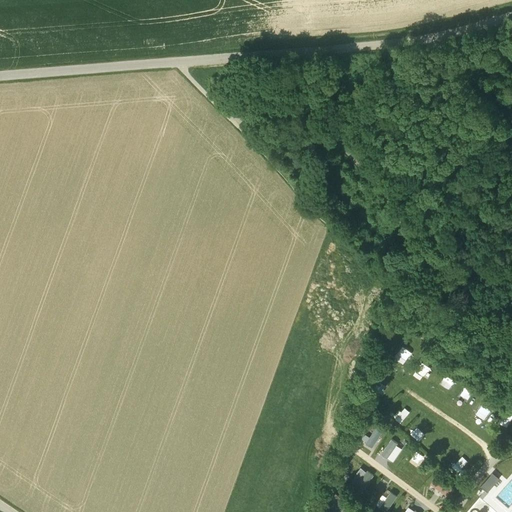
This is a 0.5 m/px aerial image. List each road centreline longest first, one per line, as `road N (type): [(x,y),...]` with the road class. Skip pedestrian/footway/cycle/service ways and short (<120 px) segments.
road 1 (track): [(235,122),(436,333),(511,394)]
road 2 (track): [(174,61),(378,45),(511,15)]
road 3 (unclassified): [(0,76),(174,61)]
